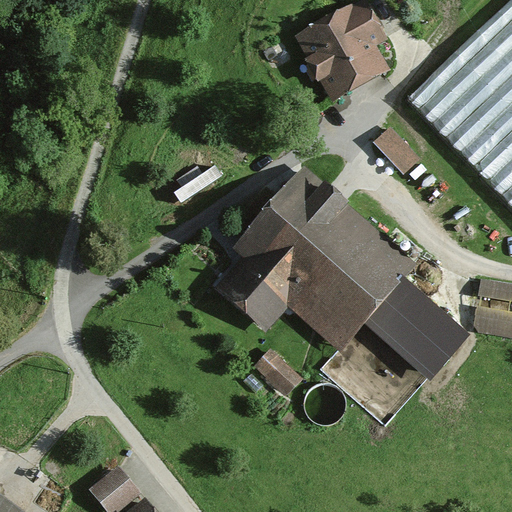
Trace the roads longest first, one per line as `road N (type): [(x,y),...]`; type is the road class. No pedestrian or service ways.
road 1 (track): [(142,0),(60,268),(59,323),(76,370),(189,511)]
road 2 (residential): [(368,109),(0,366)]
road 3 (track): [(511,278),(444,259),(337,130)]
